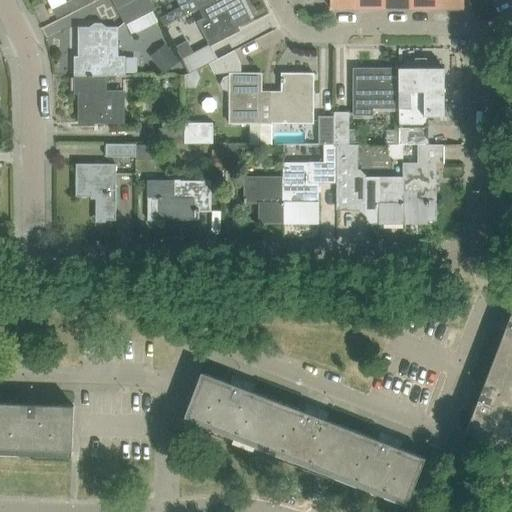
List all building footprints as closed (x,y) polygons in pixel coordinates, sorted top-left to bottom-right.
[(66,0),(72,12),(93,2),(92,0),(66,0)] [(113,0),(126,24),(154,9),(149,0),(113,0)] [(250,19),(240,0),(211,0),(197,7),(203,18),(198,20),(208,41),(250,19)] [(357,8),(357,0),(330,0),(331,8),(357,8)] [(384,8),(383,0),(357,0),(357,8),(384,8)] [(411,8),(410,0),(383,0),(384,8),(411,8)] [(437,0),(410,0),(411,8),(437,8),(437,0)] [(437,0),(437,8),(463,8),(464,8),(463,0),(437,0)] [(79,57),(75,57),(75,75),(104,75),(127,75),(127,58),(117,58),(117,28),(79,28),(79,57)] [(218,59),(210,43),(182,58),(189,73),(210,63),(218,59)] [(270,124),(270,93),(262,93),(262,73),(240,73),(240,64),(233,50),(218,59),(210,63),(215,73),(230,71),(230,73),(224,76),(221,82),(224,89),(230,91),(229,123),(270,124)] [(398,68),(354,69),(354,116),(371,116),(371,107),(384,108),(398,108),(398,68)] [(398,108),(400,108),(400,120),(426,120),(426,116),(444,116),(445,68),(399,68),(398,68),(398,108)] [(314,123),(314,73),(281,73),(281,93),(270,93),(270,124),(314,123)] [(104,75),(75,75),(75,92),(79,93),(79,122),(123,122),(124,91),(104,91),(104,75)] [(334,144),(337,144),(359,144),(349,144),(349,112),(334,112),(334,116),(334,144)] [(324,143),(324,144),(334,144),(334,116),(319,116),(319,143),(324,143)] [(184,117),(162,117),(162,127),(183,127),(184,123),(184,117)] [(183,127),(183,144),(212,145),(212,123),(184,123),(183,127)] [(159,144),(183,144),(183,127),(162,127),(159,127),(159,144)] [(427,127),(400,127),(400,144),(403,144),(418,144),(427,144),(427,127)] [(134,143),(106,143),(106,157),(134,157),(134,143)] [(236,143),(222,144),(222,170),(236,170),(236,143)] [(337,144),(334,144),(324,144),(324,170),(336,170),(337,170),(337,144)] [(403,176),(367,176),(367,174),(361,169),(359,169),(359,144),(337,144),(337,170),(336,170),(336,207),(360,206),(370,216),(370,221),(403,221),(403,176)] [(399,144),(388,144),(388,154),(393,159),(403,159),(403,144),(400,144),(399,144)] [(443,144),(427,144),(418,144),(418,163),(403,163),(403,176),(403,221),(437,221),(436,164),(444,164),(443,144)] [(98,220),(116,220),(116,164),(76,163),(76,196),(98,197),(98,220)] [(283,176),(283,220),(309,220),(309,163),(283,163),(283,176)] [(244,185),(244,203),(258,203),(258,220),(283,220),(283,176),(235,176),(235,185),(244,185)] [(147,180),(148,220),(199,220),(199,211),(212,211),(211,181),(147,180)] [(504,331),(501,340),(493,361),(511,368),(511,311),(509,319),(502,316),(497,328),(504,331)] [(511,368),(493,361),(485,383),(481,393),(473,390),(468,402),(476,405),(465,433),(511,451),(511,446),(509,445),(511,436),(511,368)] [(202,372),(183,419),(188,421),(190,415),(257,441),(255,447),(274,399),(251,391),(242,387),(245,380),(232,375),(229,382),(223,380),(202,372)] [(0,402),(0,447),(67,450),(67,456),(72,456),(74,406),(47,405),(36,404),(36,396),(22,396),(22,404),(15,403),(0,402)] [(274,399),(255,447),(261,449),(264,444),(331,470),(329,475),(347,428),(325,419),(316,416),(319,408),(306,403),(303,411),(295,408),(274,399)] [(347,428),(329,475),(335,478),(337,472),(405,498),(403,504),(407,505),(425,458),(400,448),(390,444),(393,436),(380,432),(377,439),(369,436),(347,428)]
